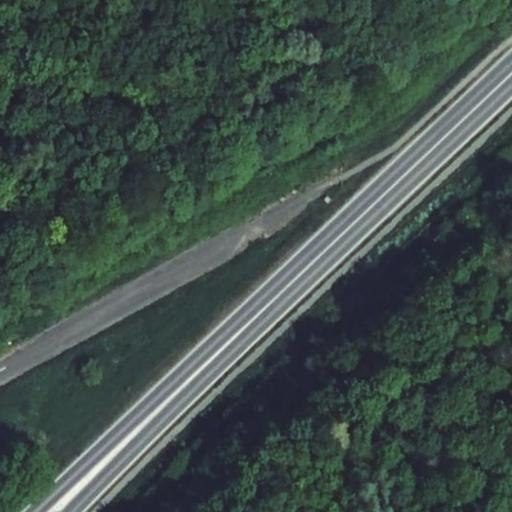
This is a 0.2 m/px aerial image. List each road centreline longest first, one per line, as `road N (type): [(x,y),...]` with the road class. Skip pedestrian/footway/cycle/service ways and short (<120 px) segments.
road 1 (secondary): [(318,256),(36,511)]
road 2 (secondary): [(73,511),(318,256)]
road 3 (secondary): [(318,256),(511,73)]
